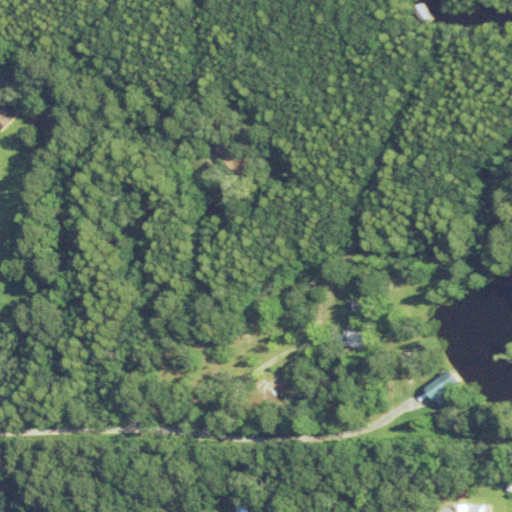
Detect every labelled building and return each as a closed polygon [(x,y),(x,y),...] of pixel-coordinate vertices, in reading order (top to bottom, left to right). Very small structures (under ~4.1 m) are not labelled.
[(40,91),(46,81),(64,92),(58,102),(40,91)] [(0,135),(0,95),(2,94),(22,117),(1,137),(0,135)] [(33,119),(47,105),(57,114),(43,129),(33,119)] [(207,129),(220,128),(221,147),(209,148),(207,129)] [(222,150),(235,137),(262,167),(249,179),(222,150)] [(267,166),(276,155),(284,162),(275,172),(267,166)] [(354,318),(354,297),(375,297),(374,319),(354,318)] [(0,324),(13,326),(10,344),(0,343),(0,324)] [(374,330),(374,346),(372,346),(372,349),(352,349),(352,347),(346,347),(346,331),(351,331),(351,329),(371,329),(371,330),(374,330)] [(436,365),(404,365),(404,353),(417,353),(417,348),(429,348),(433,348),(433,351),(436,351),(436,365)] [(440,403),(439,404),(430,391),(455,373),(464,386),(446,399),(449,402),(443,407),(440,403)] [(236,511),(236,501),(247,501),(247,511),(236,511)]
